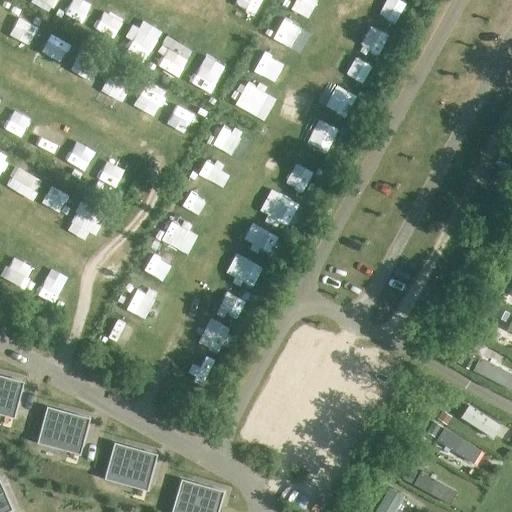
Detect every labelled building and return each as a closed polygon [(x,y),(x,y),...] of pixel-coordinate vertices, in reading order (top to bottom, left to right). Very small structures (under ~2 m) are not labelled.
[(498,309),(494,316),(505,321),(508,313),(498,309)] [(467,355),(461,366),(468,370),(474,359),(467,355)] [(0,376),(0,409),(14,413),(12,419),(13,419),(23,382),(0,376)] [(89,419),(46,408),(38,438),(81,450),(89,419)] [(441,410),(436,418),(445,423),(450,416),(441,410)] [(432,420),(425,431),(434,437),(441,426),(432,420)] [(113,443),(103,480),(104,480),(106,474),(147,486),(145,491),(146,492),(157,455),(113,443)] [(407,468),(401,479),(410,484),(416,472),(407,468)] [(180,480),(171,511),(172,511),(173,511),(177,511),(217,511),(223,492),(180,480)] [(0,482),(0,511),(8,511),(12,511),(0,482)]
